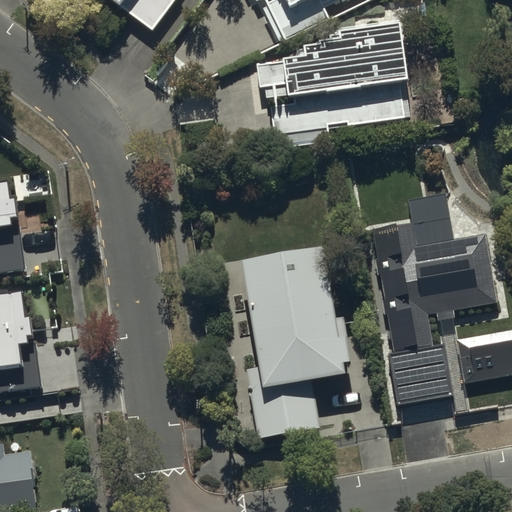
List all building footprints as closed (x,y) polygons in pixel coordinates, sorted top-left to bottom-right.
[(96,0),(120,17),(121,15),(151,37),(178,0),(96,0)] [(252,0),(256,8),(263,4),(267,12),(263,13),(280,49),(329,26),(323,15),(354,0),(252,0)] [(437,96),(436,92),(435,82),(405,85),(401,41),(406,40),(405,28),(426,26),(425,6),(405,8),(405,3),(382,4),(383,15),(353,17),(354,26),(332,27),(333,39),(326,39),(328,51),(295,55),(297,66),(255,72),(258,94),(263,94),(265,105),(275,103),(276,112),(270,113),(275,152),(411,134),(407,99),(437,96)] [(411,224),(372,231),(377,263),(374,264),(377,279),(379,279),(384,305),(382,305),(384,319),(387,319),(393,354),(386,356),(394,398),(439,390),(427,319),(436,318),(438,327),(498,316),(485,237),(415,249),(411,224)] [(320,257),(239,271),(257,375),(247,377),(260,445),(318,434),(311,392),(344,386),(320,257)] [(65,291),(39,293),(40,314),(58,313),(58,315),(67,315),(65,291)] [(36,337),(0,340),(0,399),(71,392),(68,368),(39,371),(36,337)] [(3,450),(0,450),(0,511),(34,511),(32,491),(35,491),(31,457),(4,460),(3,450)]
